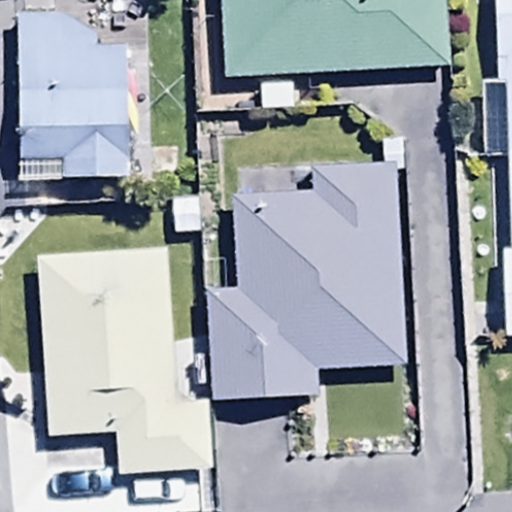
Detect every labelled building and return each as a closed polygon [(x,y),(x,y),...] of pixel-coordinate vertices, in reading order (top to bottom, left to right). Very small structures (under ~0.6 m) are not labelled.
[(137,0),(45,0),(45,14),(16,14),(16,156),(59,156),(59,180),(124,180),(124,41),(137,41),(137,0)] [(213,0),(217,73),(446,63),(443,0),(213,0)] [(498,340),(511,339),(511,0),(490,0),(493,80),(474,81),(476,155),(504,154),(506,251),(496,251),(498,340)] [(228,286),(201,287),(207,401),(311,396),(310,371),(399,366),(388,162),(308,166),(309,188),(223,193),(228,286)] [(158,242),(29,252),(43,441),(110,437),(113,478),(207,471),(202,399),(170,402),(158,242)]
